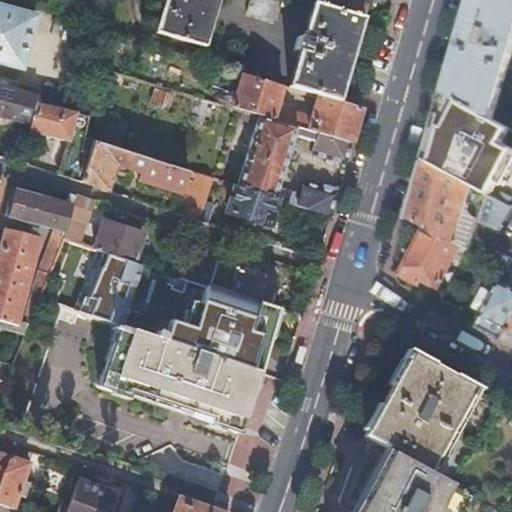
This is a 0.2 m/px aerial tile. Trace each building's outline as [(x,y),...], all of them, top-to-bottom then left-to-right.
[(218,0),(165,0),(156,33),(204,48),(218,0)] [(282,0),(249,0),(246,12),(276,20),(282,0)] [(321,0),(319,5),(361,19),(367,0),(321,0)] [(511,52),(511,0),(469,0),(461,30),(442,96),(492,122),(492,121),(511,52)] [(319,5),(313,4),(303,38),(296,36),(292,50),(299,52),(288,89),(317,97),(337,103),(340,92),(349,61),(361,19),(319,5)] [(36,17),(0,7),(0,66),(21,72),(36,17)] [(283,87),(241,75),(231,109),(258,117),(297,128),(351,144),(358,119),(361,111),(337,103),(317,97),(312,117),(277,107),(283,87)] [(0,118),(29,126),(36,98),(0,88),(0,118)] [(90,102),(88,102),(46,92),(39,90),(36,98),(29,126),(27,132),(67,142),(57,176),(79,183),(92,143),(83,140),(88,116),(90,102)] [(489,197),(496,183),(503,187),(505,184),(511,171),(511,150),(501,145),(509,130),(492,121),(492,122),(442,96),(439,107),(432,130),(423,163),(489,197)] [(95,117),(88,116),(83,140),(92,143),(97,145),(102,132),(94,129),(95,117)] [(297,128),(258,117),(236,189),(274,201),(294,138),(297,128)] [(344,166),(351,144),(297,128),(294,138),(315,144),(312,156),(344,166)] [(97,145),(92,143),(79,183),(106,192),(114,166),(141,175),(139,182),(180,195),(187,173),(97,145)] [(489,197),(423,163),(421,168),(419,178),(413,198),(408,213),(406,221),(424,230),(459,248),(469,253),(473,238),(478,225),(496,230),(509,207),(489,197)] [(198,222),(210,181),(187,173),(180,195),(173,214),(198,222)] [(329,219),(338,190),(324,186),(323,191),(303,184),(302,186),(298,185),(295,195),(281,191),(277,202),(286,205),(329,219)] [(228,214),(266,227),(274,201),(236,189),(232,202),(228,214)] [(69,218),(76,197),(69,194),(66,206),(15,192),(7,219),(53,231),(37,271),(48,275),(57,249),(61,239),(63,234),(64,230),(69,218)] [(93,202),(76,197),(69,218),(85,223),(93,202)] [(225,200),(220,212),(228,214),(232,202),(225,200)] [(277,202),(274,201),(266,227),(278,230),(286,205),(277,202)] [(103,253),(131,262),(140,236),(102,223),(94,250),(97,251),(103,253)] [(319,232),(304,228),(300,242),(315,246),(319,232)] [(78,244),(81,246),(84,237),(64,230),(63,234),(61,239),(78,244)] [(459,248),(424,230),(401,271),(404,279),(419,286),(424,278),(439,286),(459,248)] [(0,327),(22,333),(27,325),(13,321),(35,240),(4,231),(0,247),(0,327)] [(207,239),(195,235),(181,279),(194,283),(207,239)] [(103,253),(97,251),(91,271),(97,272),(103,253)] [(122,328),(140,265),(131,262),(103,253),(97,272),(89,297),(84,316),(120,328),(122,328)] [(272,287),(275,280),(216,261),(208,287),(270,308),(277,289),(272,287)] [(511,321),(511,275),(505,286),(501,283),(493,297),(483,316),(476,329),(488,336),(500,343),(511,321)] [(208,287),(204,286),(196,315),(192,328),(179,325),(168,321),(163,335),(154,332),(152,339),(258,375),(263,360),(277,310),(270,308),(208,287)] [(472,310),(483,316),(493,297),(482,291),(472,310)] [(84,295),(78,314),(84,316),(89,297),(84,295)] [(78,314),(37,300),(27,325),(22,333),(9,365),(0,406),(0,414),(24,423),(60,317),(75,323),(78,314)] [(184,311),(179,325),(192,328),(196,315),(184,311)] [(511,321),(500,343),(509,347),(511,349),(511,321)] [(239,434),(258,375),(152,339),(122,328),(120,328),(99,387),(127,396),(129,391),(212,419),(210,424),(239,434)] [(362,439),(469,498),(494,511),(501,511),(511,494),(511,426),(508,425),(511,420),(511,419),(511,411),(404,352),(398,362),(402,364),(387,393),(362,439)] [(461,511),(469,498),(362,439),(336,506),(347,511),(461,511)] [(20,448),(12,446),(7,457),(15,460),(20,448)] [(15,460),(7,457),(0,476),(0,505),(12,510),(29,465),(15,460)] [(102,511),(109,495),(76,484),(66,510),(65,511),(102,511)] [(208,511),(179,502),(174,511),(208,511)]
